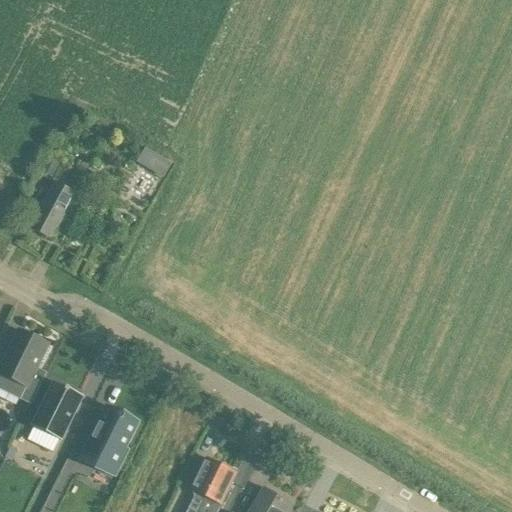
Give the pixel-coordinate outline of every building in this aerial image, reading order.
[(155,154),(144,148),(136,162),(146,168),(155,154)] [(75,193),(56,182),(31,228),(50,239),(75,193)] [(116,196),(105,190),(100,200),(111,206),(116,196)] [(31,405),(47,373),(37,368),(49,345),(19,330),(0,368),(0,374),(26,387),(20,400),(31,405)] [(54,380),(33,425),(62,439),(83,394),(54,380)] [(108,403),(84,452),(115,467),(139,418),(108,403)] [(160,428),(138,471),(166,486),(188,443),(160,428)] [(199,511),(222,465),(207,458),(192,491),(194,498),(186,511),(199,511)] [(222,465),(199,511),(218,511),(237,472),(222,465)] [(286,511),(290,505),(264,489),(250,511),(286,511)] [(83,511),(47,494),(37,511),(83,511)]
